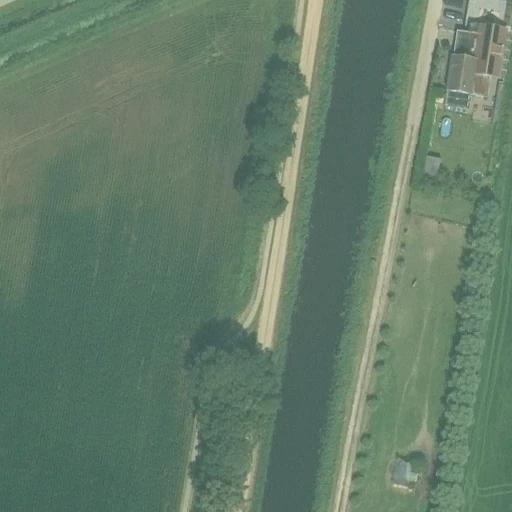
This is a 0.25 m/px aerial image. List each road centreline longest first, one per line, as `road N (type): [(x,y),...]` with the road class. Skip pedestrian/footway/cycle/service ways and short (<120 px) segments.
road 1 (track): [(339,511),(435,0)]
road 2 (track): [(316,0),(237,511)]
